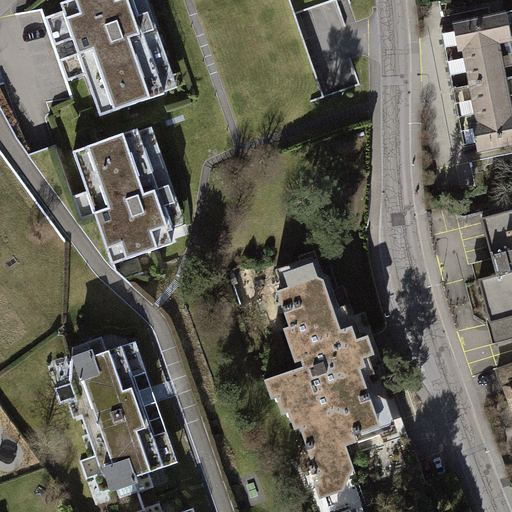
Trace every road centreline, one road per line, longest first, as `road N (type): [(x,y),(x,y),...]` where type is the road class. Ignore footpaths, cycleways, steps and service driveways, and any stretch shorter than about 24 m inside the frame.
road 1 (tertiary): [(497,511),(425,336),(399,240),(393,0)]
road 2 (track): [(225,511),(173,354),(42,196),(0,124)]
